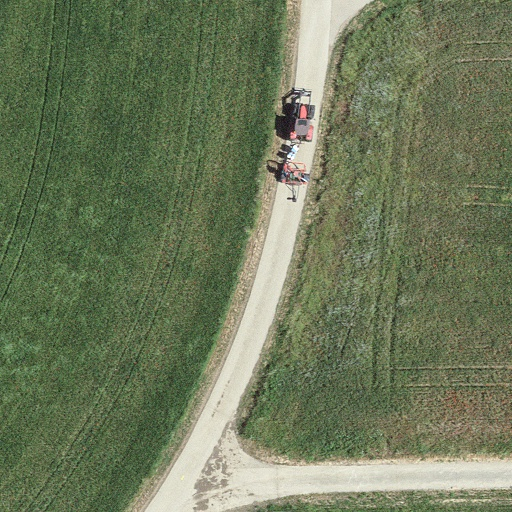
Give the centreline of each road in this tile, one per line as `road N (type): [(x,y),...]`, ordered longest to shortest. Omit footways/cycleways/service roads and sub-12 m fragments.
road 1 (unclassified): [(192,470),(273,271),(320,0)]
road 2 (unclassified): [(511,475),(243,482),(192,470)]
